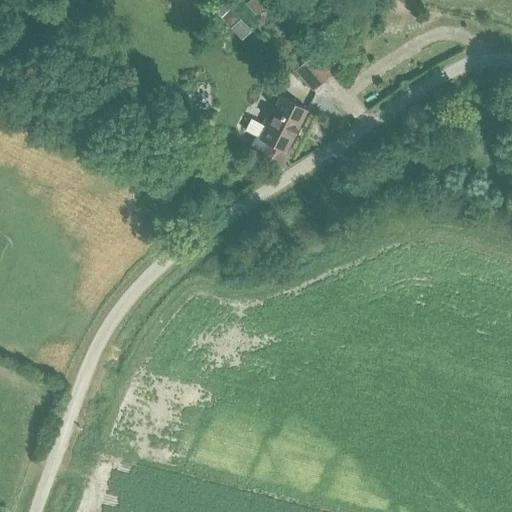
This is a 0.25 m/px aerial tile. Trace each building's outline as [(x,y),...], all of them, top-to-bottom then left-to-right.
[(264,0),(248,0),(245,3),(256,14),(268,3),(264,0)] [(229,7),(220,16),(230,26),(239,18),(229,7)] [(121,43),(151,56),(158,40),(128,27),(121,43)] [(311,89),(330,73),(314,54),(295,70),(311,89)] [(278,166),(306,109),(280,96),(273,109),(270,108),(262,124),(265,125),(259,137),(257,142),(251,152),(258,156),(278,166)]
